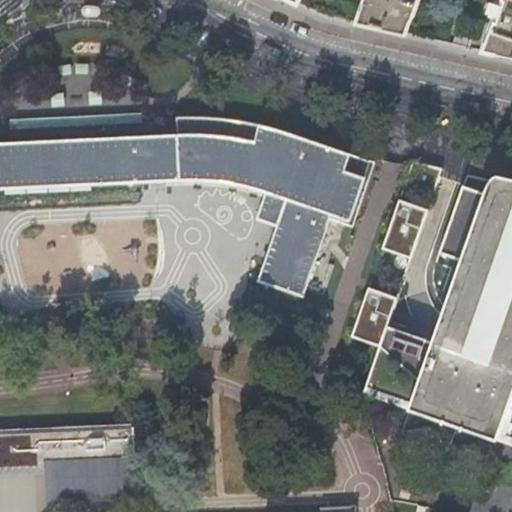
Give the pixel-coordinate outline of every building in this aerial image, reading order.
[(364,0),(357,22),(406,33),(417,0),(364,0)] [(482,50),(511,56),(511,0),(499,0),(500,1),(497,0),(495,0),(493,0),(489,0),(490,1),(487,1),(484,8),(487,9),(486,11),(491,13),(490,14),(495,15),(482,50)] [(350,153),(296,135),(259,125),(236,119),(215,117),(196,116),(177,116),(177,134),(0,142),(0,187),(180,179),(195,179),(212,180),(216,180),(239,184),(250,186),(266,191),(257,219),(277,226),(259,280),(258,279),(257,281),(304,297),(305,296),(302,295),(330,213),(351,219),(365,177),(345,170),(350,153)] [(371,160),(350,153),(345,170),(365,177),(371,160)] [(441,252),(462,259),(434,340),(388,325),(381,343),(364,390),(364,392),(499,439),(503,430),(511,431),(511,165),(508,164),(503,164),(500,164),(496,166),(494,168),(487,191),(465,184),(441,252)] [(439,176),(411,167),(402,190),(431,201),(439,176)] [(426,216),(398,206),(384,250),(411,259),(426,216)] [(397,300),(369,290),(353,333),(381,343),(388,325),(397,300)] [(0,463),(134,456),(131,423),(0,430),(0,463)] [(0,473),(47,471),(48,493),(137,489),(134,456),(0,463),(0,473)]
